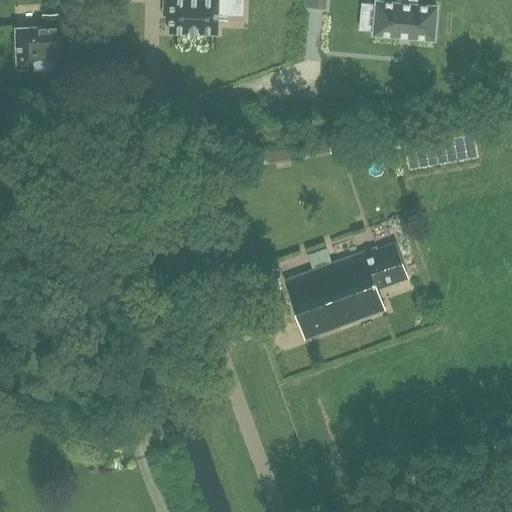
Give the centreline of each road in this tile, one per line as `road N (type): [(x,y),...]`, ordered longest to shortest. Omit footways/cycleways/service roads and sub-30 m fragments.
road 1 (residential): [(278,511),(154,179),(121,166),(0,170)]
road 2 (track): [(162,511),(127,402),(124,346),(85,256),(63,243),(0,242)]
